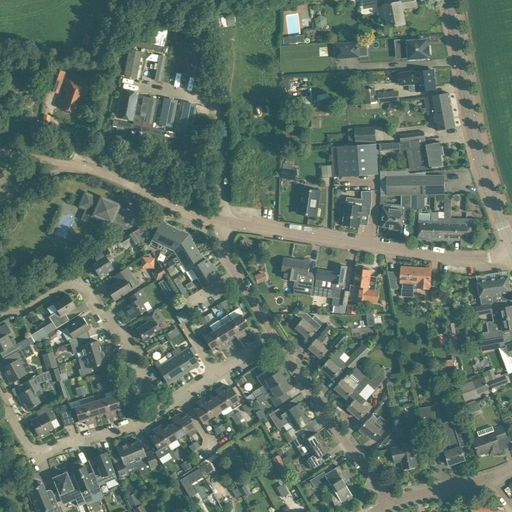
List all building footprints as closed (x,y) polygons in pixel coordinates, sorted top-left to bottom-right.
[(361,0),(362,1),(367,0),(369,0),(371,8),(384,5),(388,27),(395,26),(405,24),(402,9),(417,6),(415,0),(400,0),(401,2),(394,3),(393,0),(361,0)] [(226,15),(214,16),(216,28),(227,27),(226,15)] [(322,27),(326,24),(325,18),(320,16),(316,19),(316,25),(322,27)] [(182,20),(180,26),(190,28),(191,22),(182,20)] [(129,40),(128,46),(167,53),(168,47),(163,46),(168,29),(152,25),(147,43),(129,40)] [(83,44),(91,46),(94,38),(86,35),(83,44)] [(305,36),(284,38),(285,45),(305,42),(305,36)] [(403,53),(404,53),(409,53),(410,58),(428,57),(428,55),(430,55),(430,48),(427,48),(427,41),(416,41),(416,38),(395,40),(395,48),(399,47),(399,49),(399,50),(400,50),(400,51),(401,52),(402,53),(403,53)] [(359,51),(360,48),(367,48),(367,42),(335,44),(336,58),(359,57),(359,51)] [(124,76),(136,78),(141,52),(129,49),(124,76)] [(166,56),(159,55),(158,62),(155,61),(154,69),(156,70),(154,80),(161,82),(166,56)] [(55,68),(49,85),(60,88),(66,71),(55,68)] [(408,73),(409,84),(411,92),(417,91),(435,89),(433,70),(408,73)] [(283,77),(284,113),(291,113),(290,99),(291,99),(291,77),(283,77)] [(60,109),(75,114),(84,86),(66,79),(62,90),(66,92),(60,109)] [(378,94),(376,94),(375,88),(365,90),(365,91),(361,91),(361,97),(361,98),(359,98),(359,101),(362,100),(363,104),(366,104),(366,105),(380,103),(380,102),(399,100),(398,91),(378,94)] [(133,121),(138,93),(122,90),(117,118),(133,121)] [(449,93),(439,95),(425,97),(428,113),(434,111),(437,130),(455,127),(449,93)] [(313,95),(293,96),(294,107),(313,106),(313,95)] [(142,102),(140,112),(147,113),(145,123),(152,124),(157,99),(150,97),(149,103),(142,102)] [(163,98),(158,124),(170,126),(175,100),(163,98)] [(189,130),(194,104),(182,102),(178,127),(189,130)] [(132,124),(122,122),(113,120),(112,126),(191,142),(192,136),(170,131),(163,130),(151,128),(151,124),(143,122),(144,116),(134,115),(132,124)] [(355,128),(356,144),(376,143),(375,127),(355,128)] [(400,136),(401,142),(417,141),(426,139),(425,132),(400,136)] [(401,142),(402,147),(403,151),(407,150),(410,172),(443,166),(441,155),(444,155),(441,143),(424,146),(424,147),(418,148),(417,141),(401,142)] [(245,189),(250,190),(249,194),(247,204),(248,204),(270,208),(273,186),(274,145),(274,143),(262,143),(259,143),(248,143),(247,180),(245,189)] [(332,147),(334,177),(378,174),(376,144),(332,147)] [(281,177),(296,180),(298,171),(291,170),(292,165),(284,164),(281,177)] [(404,195),(404,196),(411,196),(411,195),(445,194),(444,175),(386,176),(386,171),(380,172),(381,195),(404,195)] [(320,191),(310,190),(304,189),(300,214),(316,216),(320,191)] [(346,227),(351,228),(352,226),(359,227),(361,213),(370,214),(372,200),(372,191),(362,191),(362,200),(362,203),(355,202),(354,205),(346,204),(343,224),(345,225),(346,227)] [(94,225),(103,229),(107,220),(110,222),(112,218),(116,220),(115,221),(125,226),(130,214),(120,209),(120,210),(116,209),(118,205),(111,202),(101,198),(100,201),(97,200),(98,199),(85,194),(80,206),(92,211),(93,210),(95,211),(94,215),(98,216),(94,225)] [(404,198),(402,198),(403,207),(412,207),(411,196),(404,196),(404,198)] [(383,210),(381,226),(389,227),(389,229),(402,230),(404,209),(391,208),(391,210),(383,210)] [(418,239),(444,240),(445,219),(445,213),(432,213),(432,221),(418,221),(418,239)] [(7,226),(13,230),(18,221),(12,217),(7,226)] [(445,219),(444,240),(461,240),(461,245),(473,245),(473,219),(445,219)] [(160,251),(171,227),(160,222),(151,239),(158,243),(156,249),(160,251)] [(173,250),(187,235),(171,227),(160,251),(165,253),(167,247),(173,250)] [(141,228),(133,232),(139,242),(140,244),(144,241),(140,235),(144,233),(141,228)] [(139,242),(133,232),(119,241),(122,246),(129,242),(132,247),(139,242)] [(172,265),(174,263),(196,249),(187,235),(173,250),(177,256),(172,259),(167,263),(170,267),(172,265)] [(252,245),(243,241),(240,248),(249,252),(252,245)] [(105,257),(97,262),(92,265),(99,277),(113,269),(108,260),(112,257),(106,248),(93,256),(94,257),(102,252),(105,257)] [(187,271),(191,268),(203,260),(196,249),(174,263),(177,267),(182,264),(187,271)] [(142,267),(154,268),(155,257),(143,256),(142,267)] [(203,260),(191,268),(203,287),(218,278),(206,258),(203,260)] [(283,278),(286,279),(296,280),(294,293),(304,295),(311,296),(313,283),(307,282),(310,261),(304,260),(304,262),(298,261),(298,260),(293,259),(293,260),(285,259),(282,272),(284,272),(283,278)] [(177,273),(172,265),(170,267),(166,269),(171,276),(177,273)] [(344,285),(345,277),(347,267),(335,265),(334,272),(318,269),(316,279),(317,279),(315,287),(322,288),(335,290),(333,305),(333,306),(332,310),(345,312),(346,305),(347,305),(349,292),(343,291),(344,285)] [(126,267),(122,270),(113,276),(117,281),(106,288),(110,294),(109,295),(112,300),(113,299),(114,300),(138,285),(126,267)] [(156,280),(160,278),(165,287),(171,283),(161,267),(151,273),(156,280)] [(357,269),(356,278),(355,286),(360,286),(358,300),(378,302),(379,291),(368,290),(371,270),(370,270),(369,268),(364,267),(363,269),(357,269)] [(401,283),(403,283),(403,289),(402,289),(401,296),(413,297),(414,290),(418,290),(418,288),(430,289),(431,272),(419,271),(420,268),(402,267),(401,283)] [(254,276),(258,285),(267,281),(263,272),(254,276)] [(506,276),(492,279),(494,291),(510,288),(508,278),(506,276)] [(173,280),(179,289),(183,287),(177,277),(173,280)] [(478,281),(480,293),(494,291),(492,279),(478,281)] [(169,301),(177,296),(171,287),(164,292),(169,301)] [(494,291),(480,293),(480,295),(469,297),(471,304),(481,302),(482,305),(502,301),(511,299),(511,297),(510,288),(494,291)] [(140,289),(137,291),(127,298),(130,304),(123,308),(130,319),(139,314),(146,309),(142,304),(147,301),(140,289)] [(440,300),(439,293),(439,291),(432,291),(433,303),(441,302),(440,300)] [(51,322),(43,328),(47,335),(56,329),(61,326),(69,320),(65,314),(76,307),(68,294),(53,304),(57,311),(48,317),(51,322)] [(347,313),(357,314),(358,306),(348,304),(347,313)] [(487,305),(471,308),(472,317),(489,313),(487,305)] [(511,305),(491,310),(493,321),(511,317),(511,305)] [(175,314),(180,324),(192,316),(187,307),(175,314)] [(156,309),(151,312),(143,317),(146,323),(137,329),(144,340),(160,330),(156,325),(163,320),(156,309)] [(296,313),(295,314),(296,315),(295,315),(296,316),(297,316),(303,321),(296,328),(302,333),(301,334),(306,338),(307,337),(308,338),(314,330),(316,332),(323,323),(315,316),(313,318),(307,313),(296,313)] [(241,315),(231,320),(241,337),(246,334),(243,330),(249,327),(241,315)] [(68,341),(70,344),(83,340),(90,338),(87,329),(90,327),(89,328),(82,317),(74,323),(66,328),(72,338),(68,341)] [(511,317),(493,321),(489,322),(492,333),(483,335),(484,341),(504,337),(503,331),(511,329),(511,317)] [(231,320),(222,326),(230,339),(235,336),(237,340),(241,337),(231,320)] [(19,348),(12,337),(8,339),(6,335),(11,332),(6,323),(0,326),(0,352),(3,357),(19,348)] [(326,324),(319,332),(322,334),(324,336),(327,333),(331,328),(326,324)] [(222,326),(213,332),(223,348),(227,346),(225,342),(230,339),(222,326)] [(455,328),(448,329),(446,329),(447,335),(448,335),(451,348),(452,348),(456,347),(455,344),(456,344),(454,334),(456,333),(455,328)] [(223,348),(213,332),(208,335),(205,330),(199,334),(202,340),(204,338),(211,351),(216,347),(219,351),(223,348)] [(47,335),(51,340),(57,336),(54,331),(47,335)] [(317,339),(316,341),(309,348),(321,358),(328,349),(322,343),(326,338),(324,336),(322,334),(317,340),(317,339)] [(348,339),(342,334),(333,344),(339,349),(348,339)] [(26,338),(29,344),(34,342),(30,335),(26,338)] [(435,337),(437,349),(446,348),(443,335),(435,337)] [(159,340),(162,345),(169,341),(166,336),(159,340)] [(482,351),(503,347),(506,346),(504,337),(484,341),(480,342),(482,351)] [(81,351),(83,357),(103,351),(101,352),(97,340),(85,345),(83,340),(70,344),(73,354),(81,351)] [(156,342),(154,344),(145,349),(148,354),(157,349),(159,347),(156,342)] [(363,344),(350,358),(351,359),(358,365),(371,352),(374,350),(373,348),(367,343),(365,345),(363,344)] [(511,343),(508,345),(506,346),(503,347),(500,348),(504,360),(511,356),(511,343)] [(29,344),(11,354),(15,361),(2,368),(10,382),(25,374),(22,367),(28,364),(25,359),(34,354),(29,344)] [(456,347),(452,348),(453,357),(462,355),(460,346),(456,347)] [(179,348),(175,350),(188,370),(199,364),(189,348),(182,353),(179,348)] [(329,361),(322,368),(334,378),(343,368),(344,369),(348,365),(340,358),(344,353),(340,349),(335,355),(330,360),(329,361)] [(175,350),(165,357),(178,377),(188,370),(175,350)] [(103,351),(83,357),(83,358),(79,359),(81,369),(78,369),(80,376),(95,371),(93,367),(106,363),(103,351)] [(178,377),(165,357),(154,363),(167,384),(178,377)] [(384,366),(371,381),(368,384),(375,390),(386,378),(392,377),(391,371),(385,372),(384,367),(384,366)] [(263,393),(270,389),(284,380),(279,371),(281,370),(280,369),(273,374),(270,368),(256,376),(262,386),(259,388),(252,392),(255,398),(263,393)] [(368,384),(371,381),(355,368),(349,376),(348,375),(343,380),(335,388),(347,398),(355,388),(361,393),(368,384)] [(57,369),(49,371),(50,375),(53,382),(60,380),(57,369)] [(488,375),(490,381),(496,378),(493,369),(486,371),(486,372),(487,372),(488,375)] [(496,378),(490,381),(489,381),(492,389),(508,383),(505,375),(496,378)] [(34,377),(31,379),(22,384),(26,390),(17,395),(20,400),(22,399),(28,409),(40,403),(36,396),(43,393),(34,377)] [(236,381),(239,386),(246,381),(243,377),(236,381)] [(478,396),(477,394),(489,390),(484,377),(459,386),(465,402),(478,396)] [(284,380),(270,389),(273,394),(269,396),(275,407),(280,403),(289,398),(285,392),(292,388),(291,387),(289,388),(284,380)] [(223,386),(219,389),(232,410),(241,404),(238,400),(239,399),(231,386),(226,390),(223,386)] [(212,398),(220,411),(223,416),(232,410),(219,389),(215,391),(217,395),(212,398)] [(116,395),(105,398),(111,417),(116,415),(115,411),(120,409),(118,400),(116,395)] [(356,400),(355,401),(348,409),(359,419),(367,410),(360,404),(365,399),(361,395),(356,400)] [(205,397),(201,400),(211,417),(220,411),(212,398),(207,401),(205,397)] [(105,398),(95,401),(100,416),(105,414),(106,418),(111,417),(105,398)] [(211,417),(201,400),(196,403),(199,407),(194,410),(202,422),(211,417)] [(95,401),(85,404),(91,423),(95,422),(94,417),(100,416),(95,401)] [(287,416),(290,421),(305,412),(299,403),(300,403),(299,402),(288,410),(285,405),(287,404),(286,403),(278,408),(274,411),(269,414),(271,418),(276,415),(280,420),(287,416)] [(482,413),(478,402),(467,406),(471,417),(482,413)] [(91,423),(85,404),(74,408),(76,413),(79,422),(84,420),(86,425),(91,423)] [(420,408),(424,428),(437,426),(433,406),(420,408)] [(260,409),(254,413),(259,420),(265,417),(260,409)] [(60,413),(61,417),(64,427),(75,423),(72,414),(70,410),(60,413)] [(50,411),(38,417),(31,421),(39,436),(53,428),(50,422),(55,419),(50,411)] [(239,411),(235,413),(245,429),(248,427),(239,411)] [(287,431),(292,440),(303,434),(300,428),(311,421),(310,421),(305,412),(290,421),(293,427),(287,431)] [(245,429),(235,413),(231,416),(241,432),(245,429)] [(180,414),(175,416),(185,433),(195,427),(187,414),(182,417),(180,414)] [(380,430),(384,434),(394,423),(392,415),(386,422),(380,417),(378,419),(373,415),(369,421),(369,420),(359,431),(365,435),(366,434),(372,439),(380,430)] [(173,423),(168,426),(176,438),(185,433),(175,416),(171,419),(173,423)] [(443,423),(450,443),(443,445),(445,452),(449,465),(466,460),(461,447),(464,446),(458,426),(454,427),(452,421),(443,423)] [(394,423),(384,434),(379,440),(385,446),(397,432),(395,427),(394,423)] [(161,425),(157,428),(167,444),(176,438),(168,426),(164,429),(161,425)] [(477,432),(479,437),(473,439),(479,455),(489,452),(490,455),(501,451),(497,440),(507,437),(503,426),(493,429),(492,426),(477,432)] [(416,441),(422,440),(420,427),(414,428),(414,433),(416,441)] [(167,444),(157,428),(153,430),(155,434),(150,437),(155,446),(158,450),(155,452),(159,459),(171,451),(167,444)] [(305,445),(308,450),(323,441),(317,432),(318,432),(317,432),(306,439),(303,434),(292,440),(298,449),(305,445)] [(243,438),(245,442),(253,438),(250,434),(243,438)] [(128,443),(127,443),(134,460),(138,470),(140,475),(151,471),(151,469),(158,466),(151,451),(145,454),(139,440),(128,445),(128,443)] [(311,469),(315,467),(323,462),(323,461),(321,463),(318,458),(329,450),(328,450),(323,441),(308,450),(301,455),(311,469)] [(412,442),(408,443),(398,445),(398,447),(391,448),(394,463),(402,461),(403,470),(417,467),(412,442)] [(134,460),(127,443),(116,448),(122,461),(114,464),(120,477),(128,474),(126,469),(131,468),(128,463),(134,460)] [(105,452),(104,453),(102,451),(98,453),(98,455),(93,457),(97,468),(92,470),(94,476),(100,492),(101,491),(99,485),(116,478),(105,452)] [(272,458),(281,476),(288,473),(279,455),(272,458)] [(201,462),(200,460),(198,457),(191,462),(195,467),(197,465),(201,462)] [(191,468),(186,461),(181,465),(185,472),(191,468)] [(206,474),(213,470),(209,463),(202,467),(206,474)] [(74,476),(73,476),(84,504),(85,503),(80,491),(88,488),(91,495),(100,492),(94,476),(89,478),(84,466),(82,467),(82,465),(73,469),(74,470),(72,471),(74,476)] [(330,472),(325,474),(323,472),(310,481),(314,488),(328,483),(332,488),(328,491),(332,500),(335,506),(352,496),(343,482),(347,480),(338,466),(330,472)] [(199,468),(180,479),(184,487),(191,483),(204,476),(200,470),(199,468)] [(84,504),(73,476),(68,478),(66,472),(60,475),(59,475),(58,475),(57,475),(56,475),(55,476),(55,477),(53,478),(60,495),(58,495),(62,505),(75,499),(78,506),(84,504)] [(169,475),(171,477),(173,481),(178,478),(174,472),(169,475)] [(166,475),(159,480),(163,487),(170,482),(166,475)] [(30,491),(28,492),(32,501),(32,502),(34,502),(38,511),(60,511),(56,501),(52,492),(45,495),(41,485),(39,486),(38,485),(38,484),(37,484),(36,484),(35,485),(34,485),(33,485),(33,486),(32,486),(32,487),(31,487),(32,488),(29,490),(30,491)] [(238,488),(243,497),(249,493),(244,485),(238,488)] [(237,488),(232,491),(236,498),(241,495),(237,488)] [(139,505),(134,494),(127,497),(132,509),(139,505)] [(161,494),(143,504),(147,511),(165,501),(161,494)]
